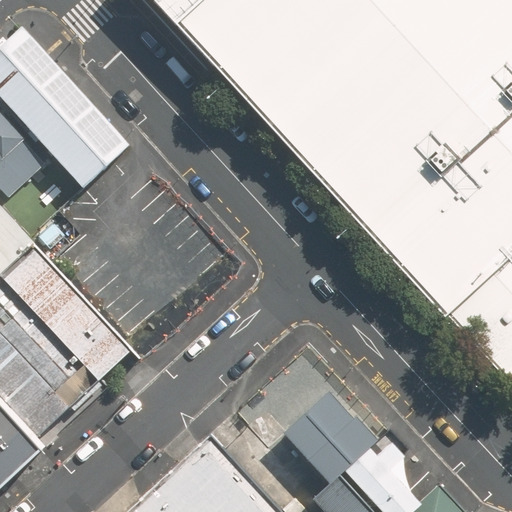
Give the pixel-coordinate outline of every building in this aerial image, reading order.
[(511,0),(159,0),(511,380),(511,0)] [(56,154),(84,185),(129,145),(24,30),(0,52),(0,93),(26,122),(56,154)] [(26,182),(56,154),(26,122),(18,130),(0,110),(0,192),(20,214),(39,196),(26,182)] [(238,266),(172,193),(124,236),(134,247),(131,250),(187,312),(238,266)] [(36,246),(0,207),(0,279),(2,278),(36,246)] [(2,278),(97,381),(132,349),(36,246),(2,278)] [(97,381),(2,278),(0,279),(0,394),(36,437),(97,381)] [(368,448),(376,440),(330,390),(284,432),(329,480),(310,497),(324,511),(373,511),(339,475),(344,470),(368,448)] [(36,437),(0,394),(0,492),(47,449),(36,437)] [(276,511),(208,437),(126,511),(276,511)] [(403,454),(390,441),(375,455),(368,448),(344,470),(383,511),(408,511),(421,501),(389,468),(403,454)] [(461,511),(437,486),(421,501),(408,511),(461,511)]
